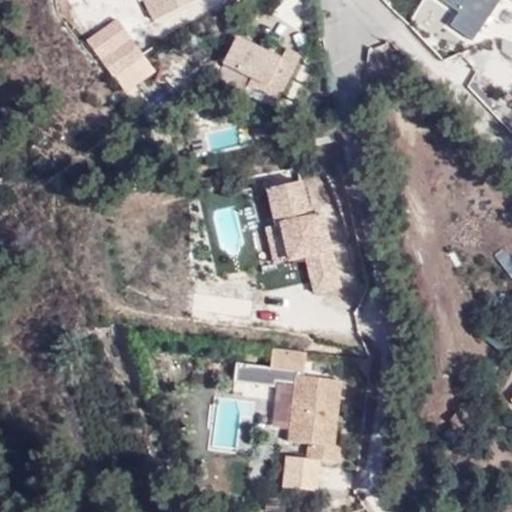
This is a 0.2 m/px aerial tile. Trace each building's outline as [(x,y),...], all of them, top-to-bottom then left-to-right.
[(141,0),(148,18),(196,0),(141,0)] [(422,0),(409,21),(446,45),(454,33),(470,44),(498,0),(422,0)] [(238,29),(219,68),(279,98),(298,58),(238,29)] [(130,35),(102,59),(129,91),(157,68),(130,35)] [(288,243),(298,278),(338,268),(332,244),(324,246),(315,235),(306,199),(274,208),(284,245),(288,243)] [(315,235),(324,246),(332,244),(328,231),(315,235)] [(274,246),(283,282),(298,278),(288,243),(284,245),(283,244),(274,246)] [(289,397),(309,399),(304,457),(325,458),(324,473),(354,476),(355,462),(350,462),(352,425),(348,425),(348,416),(353,413),(354,397),(316,394),(318,370),(284,368),(283,387),(269,386),(268,402),(288,403),(289,397)] [(248,400),(268,402),(269,386),(249,384),(248,400)]
